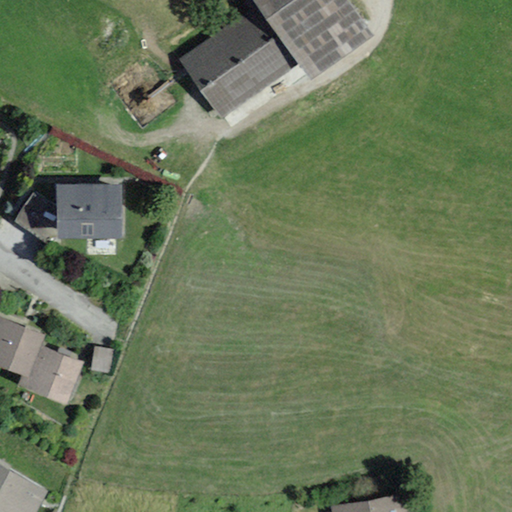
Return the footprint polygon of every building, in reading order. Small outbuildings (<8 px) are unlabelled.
[(372,36),(345,0),(258,0),(261,4),(182,61),(222,116),(303,58),(316,76),(372,36)] [(120,237),(119,185),(57,186),(58,238),(120,237)] [(42,346),(46,334),(0,318),(0,363),(24,371),(20,383),(73,402),(86,362),(42,346)] [(110,352),(92,349),(90,370),(108,373),(110,352)] [(37,511),(48,493),(0,465),(0,511),(37,511)] [(411,511),(408,494),(333,508),(333,511),(411,511)]
